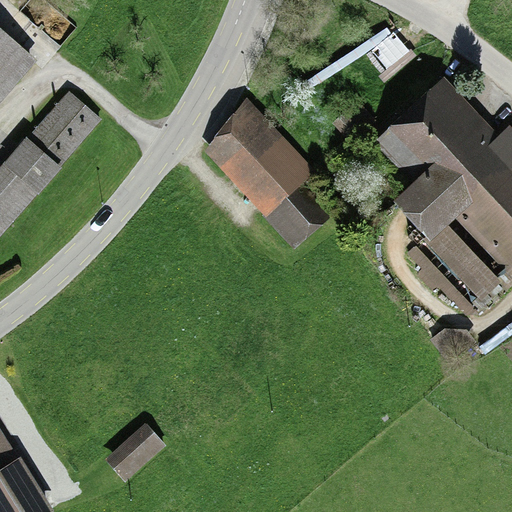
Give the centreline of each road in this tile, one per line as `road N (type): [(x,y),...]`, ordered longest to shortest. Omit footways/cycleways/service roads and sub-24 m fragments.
road 1 (residential): [(247,0),(159,160),(97,234),(0,320)]
road 2 (residential): [(391,0),(440,24),(511,81)]
